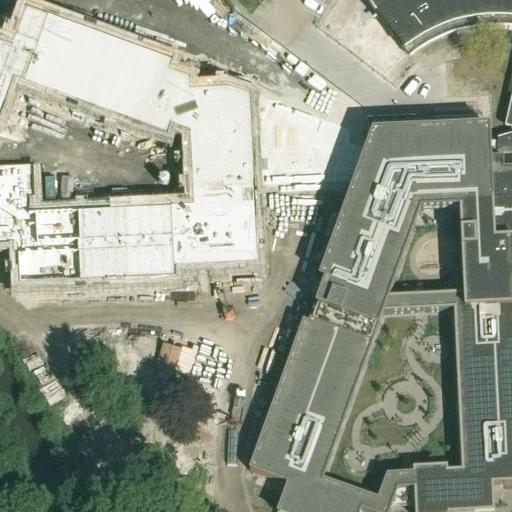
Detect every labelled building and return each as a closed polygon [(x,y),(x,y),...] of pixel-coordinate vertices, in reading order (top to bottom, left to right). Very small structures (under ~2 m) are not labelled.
[(511,0),(332,0),(285,65),(288,67),(283,75),(273,89),(333,115),(335,110),(354,117),(366,93),(380,75),(385,78),(399,62),(417,49),(436,38),(455,31),(479,26),(498,24),(499,19),(511,19),(511,104),(507,126),(511,127),(511,137),(507,139),(500,141),(500,157),(511,156),(511,0)] [(0,146),(11,151),(12,168),(26,167),(25,140),(0,131),(0,118),(13,82),(168,139),(172,129),(188,135),(190,189),(253,187),(354,182),(365,149),(349,143),(348,129),(340,126),(279,103),(280,101),(250,90),(247,98),(227,90),(200,92),(200,84),(168,73),(172,63),(24,10),(10,48),(0,44),(0,146)] [(367,145),(365,149),(354,182),(318,280),(324,282),(309,325),(302,322),(249,470),(259,474),(288,484),(277,511),(360,511),(361,511),(362,511),(389,511),(397,493),(414,492),(414,511),(492,511),(492,488),(511,487),(511,225),(511,217),(494,218),(490,161),(489,139),(488,126),(372,132),(367,145)] [(502,161),(490,161),(494,218),(511,217),(511,225),(511,171),(503,172),(502,161)] [(12,168),(0,168),(0,245),(15,245),(17,288),(174,281),(174,271),(256,267),(253,187),(190,189),(191,208),(29,215),(28,200),(33,200),(32,167),(26,167),(12,168)] [(90,397),(63,414),(105,482),(132,465),(90,397)]
